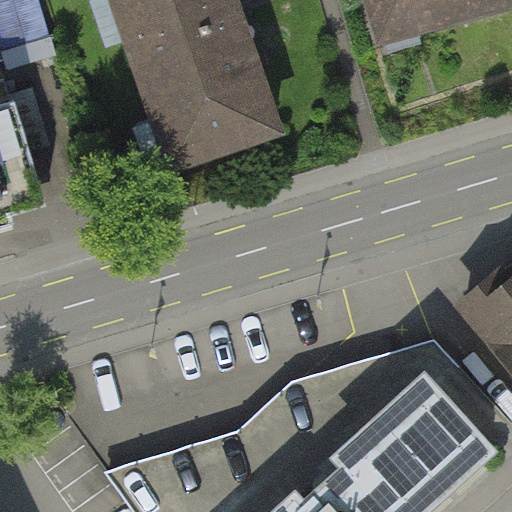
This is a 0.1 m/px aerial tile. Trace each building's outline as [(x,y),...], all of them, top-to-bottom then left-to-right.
[(251,0),(121,0),(179,173),(296,134),(251,0)] [(511,0),(377,0),(389,42),(511,8),(511,0)] [(0,108),(10,106),(0,70),(0,108)] [(0,222),(62,204),(31,99),(10,106),(0,108),(0,222)] [(511,273),(468,312),(511,360),(511,273)] [(135,511),(419,511),(511,427),(511,421),(437,342),(416,361),(404,351),(272,469),(239,434),(108,473),(135,511)]
